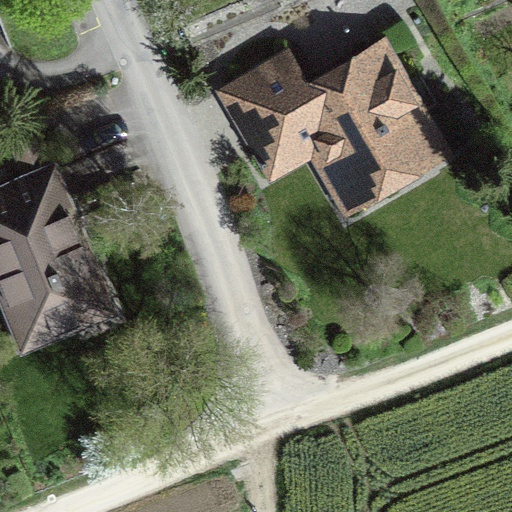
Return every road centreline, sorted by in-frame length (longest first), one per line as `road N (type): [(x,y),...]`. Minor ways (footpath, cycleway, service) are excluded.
road 1 (residential): [(113,0),(285,416)]
road 2 (residential): [(54,511),(285,416)]
road 3 (residential): [(285,416),(511,327)]
